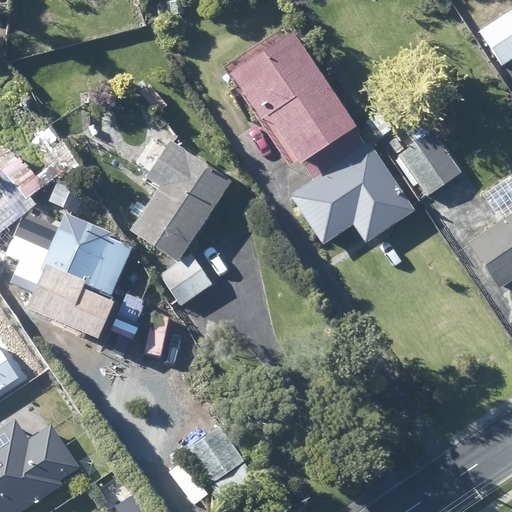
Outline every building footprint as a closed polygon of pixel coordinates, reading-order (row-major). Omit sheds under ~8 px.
[(166,3),(167,16),(180,14),(178,2),(166,3)] [(511,8),(472,35),(495,69),(511,57),(511,8)] [(343,134),(340,130),(279,39),(218,80),(249,125),(254,122),(256,124),(288,171),(343,134)] [(135,94),(146,108),(155,101),(145,87),(135,94)] [(358,247),(406,215),(352,134),(349,136),(298,171),(307,184),(282,201),(316,249),(345,229),(354,243),(358,247)] [(409,181),(420,196),(421,198),(454,175),(427,136),(394,159),(404,174),(397,179),(402,186),(409,181)] [(193,231),(221,186),(159,147),(145,168),(137,181),(152,191),(123,235),(170,266),(182,248),(193,231)] [(51,184),(64,175),(68,172),(50,148),(34,160),(51,184)] [(30,311),(98,344),(115,305),(106,300),(129,252),(109,243),(111,237),(66,216),(59,230),(40,221),(46,207),(32,200),(49,187),(40,175),(35,179),(22,160),(4,173),(0,167),(0,254),(6,264),(9,258),(22,264),(12,284),(36,296),(30,311)] [(511,212),(461,247),(492,292),(511,279),(511,212)] [(179,305),(186,301),(206,288),(184,256),(158,274),(179,305)] [(313,302),(291,304),(293,327),(315,325),(313,302)] [(105,333),(124,340),(131,324),(112,316),(105,333)] [(169,334),(148,332),(147,357),(167,358),(169,334)] [(0,511),(22,511),(81,470),(53,430),(31,446),(16,424),(0,434),(0,511)] [(250,475),(219,433),(187,456),(219,499),(250,475)]
